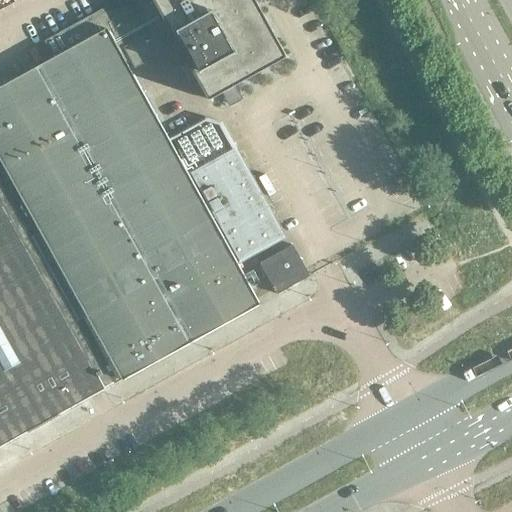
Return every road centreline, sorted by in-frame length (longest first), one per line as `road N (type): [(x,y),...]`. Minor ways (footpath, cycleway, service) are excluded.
road 1 (unclassified): [(0,487),(331,307)]
road 2 (unknown): [(114,425),(0,223)]
road 3 (tertiary): [(408,413),(230,511)]
road 4 (unclassified): [(408,413),(331,307)]
